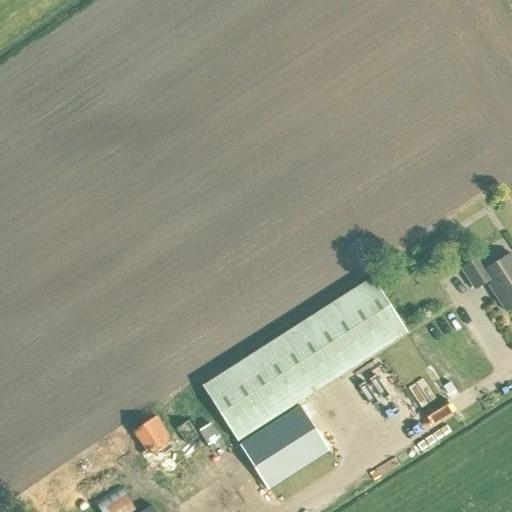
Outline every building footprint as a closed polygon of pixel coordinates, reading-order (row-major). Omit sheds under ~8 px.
[(479,258),(461,270),(474,290),(486,283),(505,313),(511,308),(511,257),(510,255),(487,270),(479,258)] [(202,387),(237,442),(406,333),(372,279),(202,387)] [(239,445),(268,491),(328,452),(300,407),(239,445)] [(189,423),(169,437),(157,418),(134,433),(145,452),(141,455),(170,501),(198,483),(178,452),(199,437),(189,423)] [(95,504),(100,511),(132,511),(135,510),(121,488),(95,504)]
